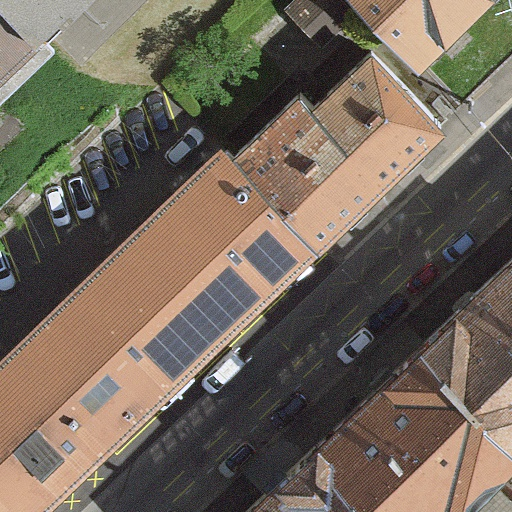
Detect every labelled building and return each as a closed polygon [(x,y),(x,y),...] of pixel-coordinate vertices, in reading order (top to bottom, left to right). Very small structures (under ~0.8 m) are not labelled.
[(0,0),(0,61),(41,22),(19,0),(0,0)] [(19,0),(41,22),(62,0),(19,0)] [(442,39),(480,0),(357,0),(420,61),(442,39)] [(298,81),(233,143),(314,227),(320,233),(444,116),(371,40),(312,96),(298,81)] [(0,511),(16,511),(68,464),(314,227),(233,143),(223,131),(0,344),(0,511)] [(511,259),(481,288),(426,341),(511,430),(511,259)] [(371,392),(316,444),(382,511),(437,511),(477,474),(490,462),(491,463),(499,456),(498,455),(511,440),(511,430),(426,341),(371,392)] [(289,470),(245,511),(382,511),(316,444),(289,470)] [(477,474),(437,511),(511,511),(511,504),(493,485),(490,487),(477,474)]
